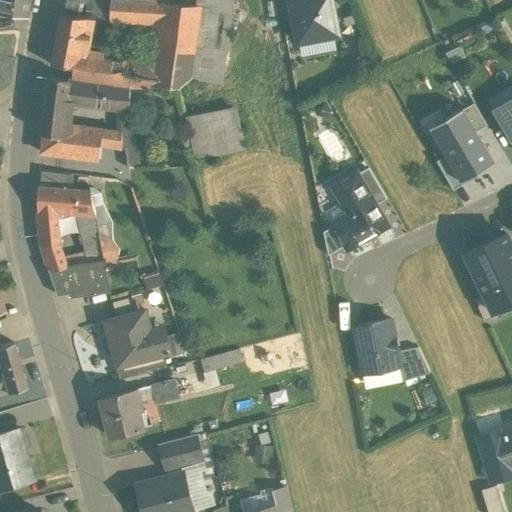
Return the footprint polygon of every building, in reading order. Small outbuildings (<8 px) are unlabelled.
[(28,0),(0,0),(0,14),(26,18),(28,0)] [(89,0),(66,0),(66,3),(82,4),(81,18),(87,18),(88,18),(89,0)] [(127,0),(110,0),(110,18),(131,19),(127,0)] [(162,2),(134,0),(127,0),(131,19),(159,21),(162,2)] [(277,0),(279,10),(292,8),(290,0),(277,0)] [(290,0),(292,8),(298,42),(338,34),(331,0),(290,0)] [(204,5),(162,2),(159,21),(157,38),(198,44),(204,5)] [(82,4),(66,3),(65,17),(81,18),(82,4)] [(103,58),(80,53),(87,18),(81,18),(65,17),(60,16),(51,64),(73,69),(71,76),(98,81),(103,58)] [(198,44),(157,38),(152,67),(150,86),(178,86),(193,75),(198,44)] [(152,67),(103,58),(98,81),(121,86),(150,86),(152,67)] [(67,79),(48,77),(43,121),(62,123),(62,122),(68,123),(70,102),(93,105),(98,85),(97,85),(97,83),(67,81),(67,79)] [(127,88),(98,85),(93,105),(128,109),(127,88)] [(511,98),(491,111),(511,145),(511,98)] [(487,126),(474,104),(464,109),(477,132),(487,126)] [(235,106),(186,115),(194,159),(243,149),(235,106)] [(477,132),(464,109),(431,128),(447,156),(462,182),(494,163),(477,132)] [(62,123),(43,121),(42,134),(99,144),(99,143),(102,129),(67,124),(68,123),(62,122),(62,123)] [(463,185),(462,182),(447,156),(436,162),(453,191),(463,185)] [(386,198),(368,167),(358,173),(376,204),(386,198)] [(68,185),(69,173),(41,169),(39,181),(68,185)] [(358,173),(356,171),(332,185),(350,215),(334,225),(345,245),(348,249),(388,225),(376,204),(358,173)] [(87,189),(38,187),(37,210),(56,211),(74,211),(92,211),(87,189)] [(56,211),(37,210),(40,245),(58,242),(56,211)] [(92,211),(74,211),(85,263),(104,260),(94,211),(92,211)] [(334,225),(323,231),(328,255),(345,245),(334,225)] [(493,310),(511,301),(511,245),(507,234),(466,253),(486,295),(493,310)] [(58,242),(40,245),(48,267),(60,266),(58,242)] [(85,263),(61,266),(60,266),(48,267),(56,295),(68,293),(68,297),(109,291),(104,260),(85,263)] [(141,294),(112,302),(116,317),(145,308),(141,294)] [(493,310),(486,295),(474,300),(485,322),(496,317),(493,310)] [(116,317),(104,320),(116,368),(170,353),(165,334),(153,337),(145,308),(116,317)] [(391,318),(354,325),(363,372),(399,365),(400,365),(397,351),(396,347),(397,346),(397,345),(396,345),(395,339),(396,339),(396,338),(395,338),(391,318)] [(25,387),(12,344),(0,347),(0,368),(8,392),(25,387)] [(240,347),(202,357),(205,370),(243,360),(240,347)] [(418,347),(397,351),(400,365),(399,365),(402,381),(430,372),(418,347)] [(175,378),(152,384),(157,402),(180,396),(175,378)] [(138,387),(100,397),(110,437),(145,428),(143,423),(147,422),(138,387)] [(511,420),(474,432),(489,481),(511,473),(511,420)] [(0,433),(0,491),(35,481),(20,429),(0,433)] [(194,434),(160,443),(167,469),(201,459),(194,434)] [(182,473),(138,485),(145,511),(184,511),(192,510),(182,473)] [(497,484),(483,488),(490,511),(499,511),(505,510),(497,484)] [(293,511),(287,486),(272,490),(276,505),(278,504),(280,511),(293,511)]
